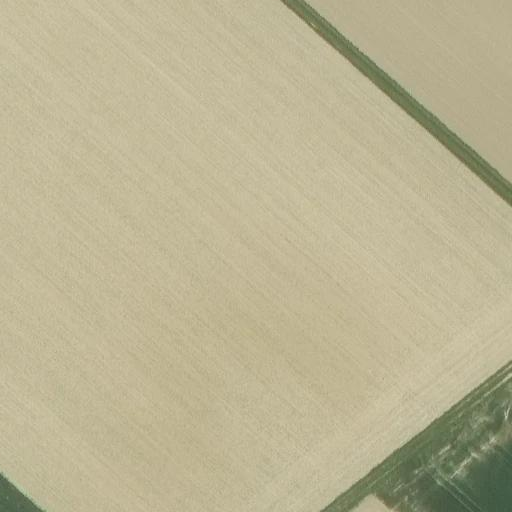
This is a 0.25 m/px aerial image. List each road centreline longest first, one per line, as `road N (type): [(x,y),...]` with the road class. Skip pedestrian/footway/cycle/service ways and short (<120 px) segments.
road 1 (track): [(511,200),(288,0)]
road 2 (track): [(332,511),(511,372)]
